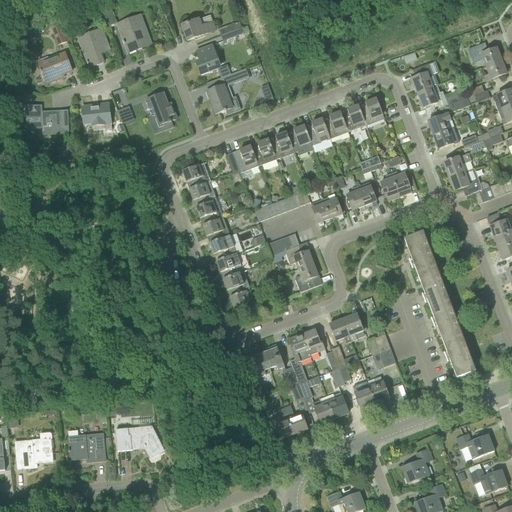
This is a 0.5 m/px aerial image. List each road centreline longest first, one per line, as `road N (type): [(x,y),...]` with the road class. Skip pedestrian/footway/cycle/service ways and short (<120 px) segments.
road 1 (residential): [(440,202),(392,84),(373,79),(165,157),(163,172),(224,336),(240,339),(334,304),(339,239),(426,207)]
road 2 (residential): [(161,511),(149,486),(140,485),(0,498)]
road 3 (residential): [(511,340),(465,220),(440,202)]
road 4 (residential): [(439,413),(397,294)]
